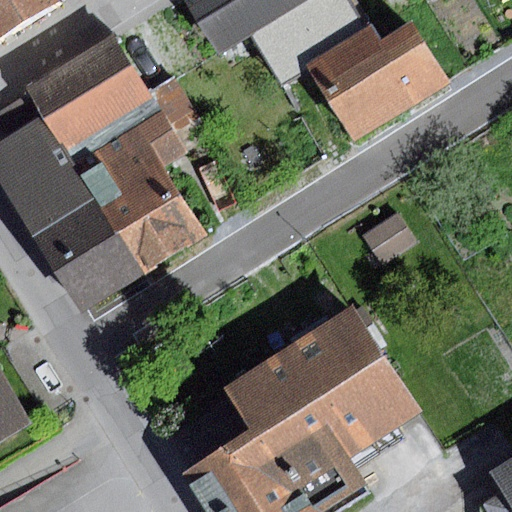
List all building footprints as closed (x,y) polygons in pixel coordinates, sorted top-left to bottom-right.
[(62,0),(0,0),(0,31),(9,47),(68,10),(62,0)] [(189,0),(222,55),(254,36),(314,0),(189,0)] [(314,64),(369,30),(351,0),(314,0),(254,36),(282,82),(314,64)] [(369,30),(314,64),(360,137),(447,82),(413,27),(385,45),(373,27),(369,30)] [(0,31),(0,52),(9,47),(0,31)] [(117,37),(31,88),(48,117),(64,144),(150,93),(117,37)] [(175,78),(150,93),(189,157),(213,142),(175,78)] [(150,93),(64,144),(145,280),(210,242),(167,171),(189,157),(150,93)] [(48,117),(0,146),(0,179),(85,318),(145,280),(64,144),(48,117)] [(492,205),(459,219),(468,240),(501,226),(492,205)] [(398,214),(365,236),(383,264),(417,242),(398,214)] [(254,431),(183,476),(205,511),(346,511),(379,491),(355,454),(419,413),(353,311),(229,391),(254,431)] [(0,372),(0,443),(32,424),(0,372)] [(509,492),(486,506),(489,511),(511,511),(511,466),(498,475),(509,492)]
